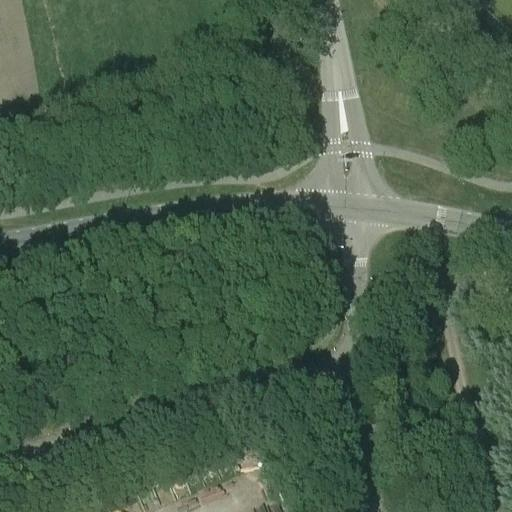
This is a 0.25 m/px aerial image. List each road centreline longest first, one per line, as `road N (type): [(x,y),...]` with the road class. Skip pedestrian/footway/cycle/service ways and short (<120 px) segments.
road 1 (unclassified): [(0,464),(360,366)]
road 2 (primary): [(348,207),(214,210),(0,245)]
road 3 (unclassified): [(348,207),(327,0)]
road 4 (primary): [(511,237),(348,207)]
road 5 (unclassified): [(360,366),(348,207)]
road 6 (unclassified): [(371,511),(360,366)]
road 7 (unclassified): [(511,90),(448,35),(423,0)]
